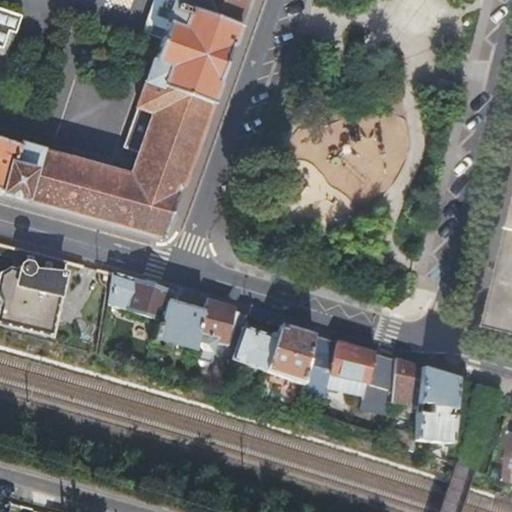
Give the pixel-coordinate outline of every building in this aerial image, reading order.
[(175,0),(162,38),(138,106),(122,146),(129,148),(139,152),(130,176),(0,138),(0,191),(162,237),(247,0),(175,0)] [(154,0),(143,30),(162,38),(175,0),(154,0)] [(24,13),(0,5),(0,43),(6,46),(11,29),(18,30),(24,13)] [(0,52),(10,55),(18,30),(11,29),(6,46),(0,43),(0,52)] [(456,84),(439,79),(436,89),(453,94),(456,84)] [(139,152),(129,148),(127,154),(116,160),(4,127),(0,137),(0,138),(130,176),(139,152)] [(0,251),(14,256),(11,268),(8,267),(0,272),(0,299),(1,301),(0,303),(0,322),(49,334),(67,260),(16,246),(16,248),(0,243),(0,251)] [(511,253),(506,275),(496,317),(511,320),(511,253)] [(112,271),(106,304),(160,320),(159,322),(157,321),(152,339),(154,339),(155,337),(195,347),(204,310),(175,301),(178,291),(112,271)] [(204,310),(195,347),(193,356),(211,360),(216,340),(227,342),(239,310),(206,300),(204,310)] [(242,323),(230,355),(302,384),(313,333),(279,323),(275,335),(242,323)] [(302,384),(300,391),(323,396),(326,387),(361,395),(359,406),(385,413),(389,395),(391,395),(394,358),(313,333),(302,384)] [(193,356),(191,364),(208,367),(211,360),(193,356)] [(391,395),(391,398),(417,401),(421,366),(411,363),(394,358),(391,395)] [(417,401),(413,438),(422,439),(421,443),(427,444),(428,439),(449,441),(451,421),(454,393),(456,377),(432,369),(421,366),(417,401)]
